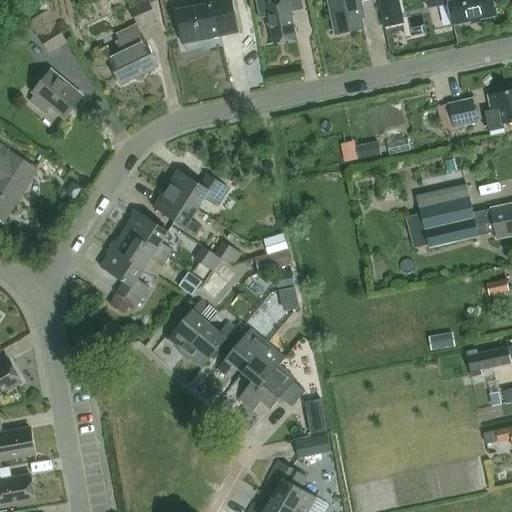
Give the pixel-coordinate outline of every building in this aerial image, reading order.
[(132,0),(135,6),(130,8),(136,21),(139,28),(159,19),(155,12),(152,4),(158,0),(157,0),(132,0)] [(182,41),(237,30),(230,0),(213,0),(214,1),(176,9),(182,41)] [(290,9),(301,7),(299,0),(268,0),(264,1),(274,42),(296,37),(290,9)] [(327,0),(335,32),(364,27),(358,0),(360,0),(327,0)] [(398,0),(381,0),(384,11),(400,8),(398,0)] [(447,2),(452,24),(469,20),(470,23),(481,21),(480,18),(496,15),(492,0),(426,0),(428,7),(447,2)] [(49,11),(31,22),(50,53),(68,42),(49,11)] [(126,49),(108,58),(120,83),(157,65),(145,39),(142,40),(138,33),(122,41),(126,49)] [(65,117),(82,95),(50,69),(32,91),(35,93),(30,100),(44,111),(49,105),(65,117)] [(491,110),(485,111),(489,131),(503,128),(502,123),(511,120),(511,88),(488,94),(491,110)] [(474,98),(449,103),(454,127),(479,122),(474,98)] [(356,147),(358,159),(358,160),(382,155),(381,150),(379,142),(356,147)] [(0,215),(4,218),(36,168),(0,145),(0,215)] [(215,205),(227,186),(206,173),(200,183),(176,168),(168,181),(166,179),(162,186),(197,208),(204,198),(215,205)] [(468,185),(418,197),(422,214),(429,244),(430,248),(494,232),(496,238),(511,234),(511,202),(474,211),(468,185)] [(190,218),(197,208),(162,186),(158,192),(161,193),(152,206),(196,234),(201,225),(190,218)] [(167,256),(172,248),(161,241),(168,230),(134,208),(130,214),(132,216),(124,228),(167,256)] [(162,264),(167,256),(124,228),(116,240),(114,239),(109,245),(144,267),(150,257),(162,264)] [(283,235),(263,241),(267,253),(285,247),(287,247),(283,235)] [(240,252),(224,240),(215,252),(231,264),(240,252)] [(117,291),(118,291),(109,305),(125,315),(133,301),(136,303),(148,285),(137,278),(144,267),(109,245),(106,250),(108,252),(99,265),(123,281),(117,291)] [(204,247),(195,260),(214,272),(221,261),(222,259),(204,247)] [(285,247),(267,253),(271,266),(289,260),(285,247)] [(292,270),(276,273),(279,287),(294,283),(292,270)] [(203,282),(189,272),(178,287),(193,297),(197,291),(203,282)] [(507,280),(487,284),(488,287),(490,296),(509,292),(507,280)] [(296,287),(280,291),(284,310),(300,307),(296,287)] [(187,312),(167,337),(180,347),(177,350),(183,354),(209,322),(199,314),(207,303),(200,297),(194,304),(190,300),(183,309),(187,312)] [(202,366),(235,326),(227,319),(218,329),(209,322),(183,354),(188,359),(190,356),(202,366)] [(241,371),(267,341),(249,327),(216,366),(224,373),(232,363),(241,371)] [(452,333),(441,335),(443,349),(454,347),(452,333)] [(244,403),(278,362),(284,355),(267,341),(241,371),(251,379),(237,397),(244,403)] [(477,349),(466,352),(471,377),(482,374),(481,371),(511,364),(511,360),(509,347),(478,354),(477,349)] [(0,392),(21,380),(7,357),(0,361),(0,392)] [(292,380),(295,377),(278,362),(244,403),(251,409),(260,398),(270,407),(280,395),(292,380)] [(292,380),(280,395),(290,403),(302,388),(292,380)] [(498,393),(490,394),(492,406),(501,405),(498,393)] [(320,398),(306,401),(312,433),(326,430),(320,398)] [(511,425),(495,430),(497,441),(510,439),(511,446),(511,425)] [(3,432),(0,432),(0,456),(1,460),(35,454),(31,427),(3,432)] [(495,430),(484,432),(487,444),(497,441),(495,430)] [(327,435),(295,442),(299,459),(314,456),(331,452),(327,435)] [(277,459),(266,478),(278,485),(271,496),(299,511),(306,511),(316,495),(302,488),(308,477),(277,459)] [(0,501),(1,507),(35,500),(31,473),(11,477),(0,478),(0,501)] [(255,511),(299,511),(271,496),(265,508),(254,501),(249,509),(255,511)]
